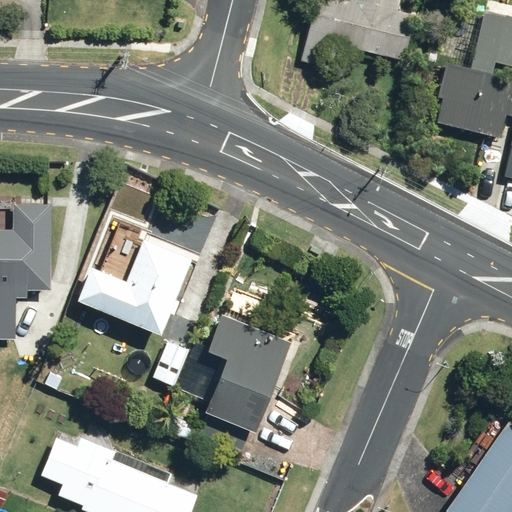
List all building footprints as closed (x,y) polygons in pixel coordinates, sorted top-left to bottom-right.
[(340,71),(345,50),(347,50),(346,52),(399,64),(409,17),(391,13),(394,0),(344,0),(343,0),(310,0),(297,62),(340,71)] [(434,102),(439,103),(434,125),(496,140),(501,116),(511,118),(511,82),(486,76),(490,64),(511,69),(511,19),(482,12),(473,52),(472,52),(466,72),(442,67),(434,102)] [(0,338),(11,338),(10,291),(43,292),(47,206),(7,205),(6,229),(0,228),(0,338)] [(138,237),(117,284),(84,270),(70,301),(150,337),(185,259),(138,237)] [(233,323),(214,316),(199,354),(216,361),(196,409),(248,431),(285,344),(280,342),(280,341),(253,331),(233,322),(233,323)] [(183,347),(161,339),(147,377),(169,385),(183,347)] [(29,363),(4,354),(0,364),(0,399),(14,405),(29,363)] [(436,510),(437,511),(506,511),(511,505),(511,427),(505,422),(436,510)] [(179,511),(187,492),(107,463),(110,456),(55,432),(37,473),(58,483),(52,499),(86,511),(179,511)]
